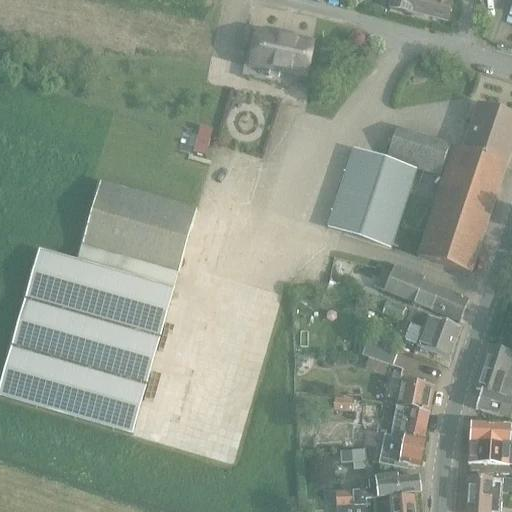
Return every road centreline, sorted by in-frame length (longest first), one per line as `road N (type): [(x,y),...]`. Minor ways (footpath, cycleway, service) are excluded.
road 1 (tertiary): [(444,511),(444,456),(511,233)]
road 2 (unclassified): [(511,68),(273,0)]
